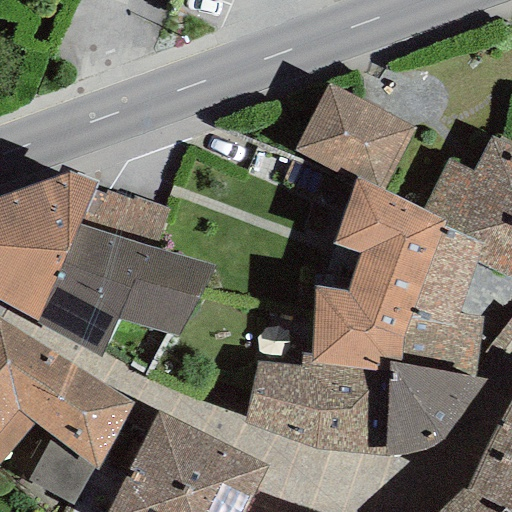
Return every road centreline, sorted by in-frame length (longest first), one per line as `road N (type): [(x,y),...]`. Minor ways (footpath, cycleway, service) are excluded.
road 1 (tertiary): [(0,155),(431,0)]
road 2 (residential): [(285,462),(0,310)]
road 3 (residential): [(511,365),(441,460),(378,491),(285,462)]
